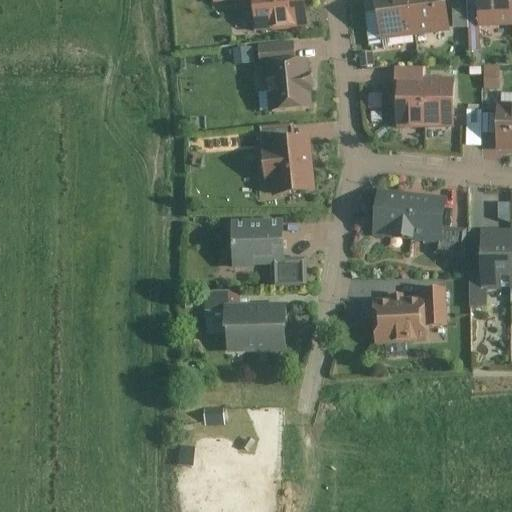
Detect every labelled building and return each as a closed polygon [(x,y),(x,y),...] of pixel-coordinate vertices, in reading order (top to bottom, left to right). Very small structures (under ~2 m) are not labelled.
[(302,0),(249,0),(249,4),(251,34),(306,29),(302,0)] [(411,41),(407,0),(374,0),(378,45),(411,41)] [(446,37),(442,0),(407,0),(411,41),(446,37)] [(475,0),(464,0),(468,56),(479,56),(475,0)] [(511,32),(509,0),(477,0),(478,33),(511,32)] [(464,10),(451,10),(452,33),(465,33),(464,10)] [(257,69),(262,69),(294,64),(292,46),(256,50),(257,69)] [(305,63),(294,64),(262,69),(267,120),(310,115),(305,63)] [(500,67),(485,67),(485,89),(500,89),(500,67)] [(395,136),(425,135),(425,84),(421,84),(421,72),(395,72),(395,136)] [(453,134),(452,84),(425,84),(425,135),(453,134)] [(511,156),(511,110),(496,110),(495,157),(511,156)] [(483,128),(484,113),(472,112),(471,127),(483,128)] [(262,145),(269,144),(269,139),(295,136),(294,125),(260,129),(262,145)] [(312,134),(295,136),(269,139),(269,144),(270,149),(263,150),(265,180),(272,179),(274,196),(318,192),(312,134)] [(410,240),(416,193),(380,190),(375,236),(410,240)] [(449,197),(416,193),(410,240),(437,244),(435,254),(466,258),(469,230),(446,227),(449,197)] [(285,220),(234,221),(235,267),(273,266),(273,289),(308,288),(307,258),(286,259),(285,220)] [(511,288),(511,230),(484,230),(484,270),(485,289),(490,289),(511,288)] [(485,289),(484,270),(471,271),(472,308),(491,308),(490,289),(485,289)] [(375,299),(377,344),(430,343),(430,327),(448,327),(447,289),(424,289),(424,297),(375,299)] [(206,311),(228,311),(228,304),(242,304),(241,291),(206,292),(206,311)] [(242,304),(228,304),(228,311),(228,353),(287,351),(287,304),(242,304)]
